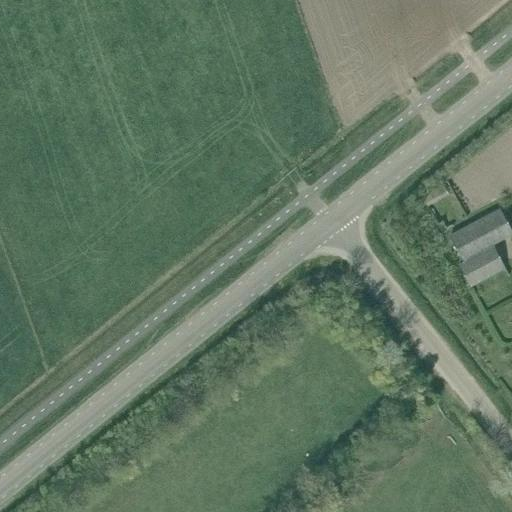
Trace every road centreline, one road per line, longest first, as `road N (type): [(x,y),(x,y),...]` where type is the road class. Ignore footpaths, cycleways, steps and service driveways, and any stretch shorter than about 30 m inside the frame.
road 1 (tertiary): [(0,489),(330,219)]
road 2 (unclassified): [(511,447),(330,219)]
road 3 (tertiary): [(330,219),(511,72)]
